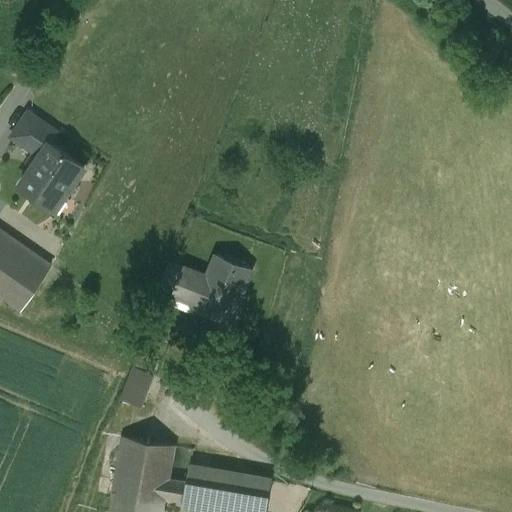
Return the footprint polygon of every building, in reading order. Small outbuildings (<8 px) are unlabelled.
[(56,133),(28,113),(12,136),(40,155),(49,142),(50,141),(56,133)] [(50,141),(49,142),(40,155),(19,186),(53,210),(84,165),(50,141)] [(0,271),(19,244),(0,231),(0,271)] [(19,244),(0,271),(0,295),(20,310),(51,266),(19,244)] [(252,269),(220,254),(209,278),(184,267),(176,285),(177,286),(201,296),(197,306),(229,320),(252,269)] [(170,261),(159,285),(174,292),(177,286),(176,285),(184,267),(170,261)] [(140,407),(155,374),(133,364),(118,397),(140,407)] [(241,404),(206,373),(188,393),(223,425),(241,404)] [(175,447),(123,437),(114,482),(167,492),(169,479),(175,447)] [(215,453),(193,449),(187,482),(169,479),(167,492),(166,499),(206,506),(212,472),(215,453)] [(264,511),(270,483),(212,472),(206,506),(239,511),(264,511)] [(167,492),(114,482),(108,511),(162,511),(166,499),(167,492)] [(285,511),(289,486),(270,483),(264,511),(285,511)]
